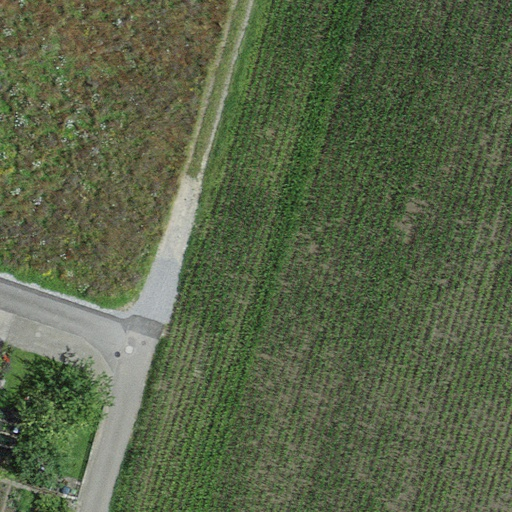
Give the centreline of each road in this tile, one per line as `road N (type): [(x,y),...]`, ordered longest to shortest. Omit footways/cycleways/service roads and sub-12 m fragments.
road 1 (track): [(139,345),(240,0)]
road 2 (residential): [(100,511),(139,345),(80,305),(0,278)]
